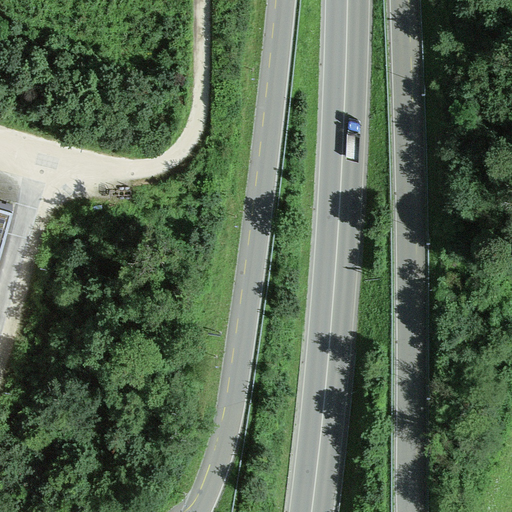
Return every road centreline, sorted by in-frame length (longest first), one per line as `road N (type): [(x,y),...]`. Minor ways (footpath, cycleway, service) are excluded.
road 1 (tertiary): [(282,0),(231,406),(196,511)]
road 2 (motorway): [(347,0),(335,268),(311,511)]
road 3 (tertiary): [(407,511),(400,0)]
road 4 (track): [(203,0),(201,119),(179,154),(150,170),(112,168),(0,134)]
